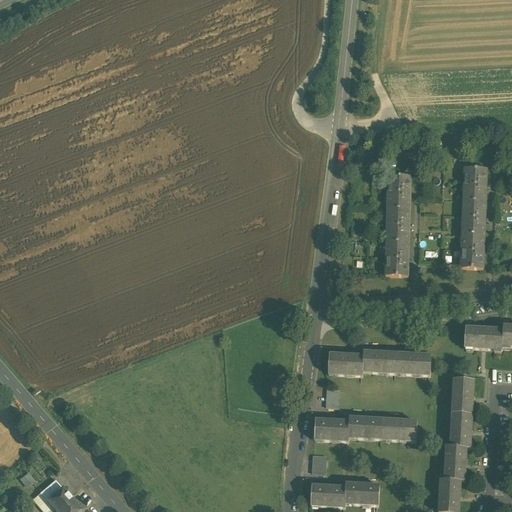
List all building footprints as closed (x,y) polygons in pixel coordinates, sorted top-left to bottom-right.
[(486,171),(466,171),(465,204),(485,205),(486,171)] [(410,179),(390,178),(389,212),(409,212),(410,179)] [(485,205),(465,204),(464,238),(484,238),(485,205)] [(409,212),(389,212),(388,245),(408,246),(409,212)] [(484,238),(464,238),(462,271),(482,272),(484,238)] [(408,246),(388,245),(387,279),(407,279),(408,246)] [(511,329),(503,329),(503,333),(502,349),(511,349),(511,329)] [(503,333),(466,330),(465,351),(502,353),(502,349),(503,333)] [(397,356),(364,355),(364,359),(363,375),(396,377),(397,356)] [(432,358),(397,356),(396,377),(431,378),(432,358)] [(364,359),(330,357),(329,377),(363,379),(363,375),(364,359)] [(475,383),(454,382),(452,416),(473,417),(475,383)] [(340,393),(328,392),(327,411),(339,411),(340,393)] [(473,417),(452,416),(450,450),(467,451),(471,451),(473,417)] [(383,422),(350,420),(350,424),(349,441),(382,443),(383,422)] [(417,425),(383,422),(382,443),(416,445),(417,425)] [(350,424),(316,423),(315,443),(349,445),(349,441),(350,424)] [(450,450),(446,449),(444,482),(444,483),(461,484),(465,484),(467,451),(450,450)] [(326,459),(315,458),(313,477),(325,477),(326,459)] [(26,489),(34,484),(29,474),(20,479),(26,489)] [(459,511),(461,484),(444,483),(444,482),(441,482),(438,511),(459,511)] [(47,504),(62,491),(55,483),(40,496),(47,504)] [(380,488),(346,487),(346,491),(345,507),(379,509),(380,488)] [(346,491),(313,489),(312,509),(345,511),(345,507),(346,491)] [(55,511),(70,500),(62,491),(47,504),(40,496),(32,503),(40,511),(55,511)] [(80,511),(70,500),(55,511),(80,511)]
